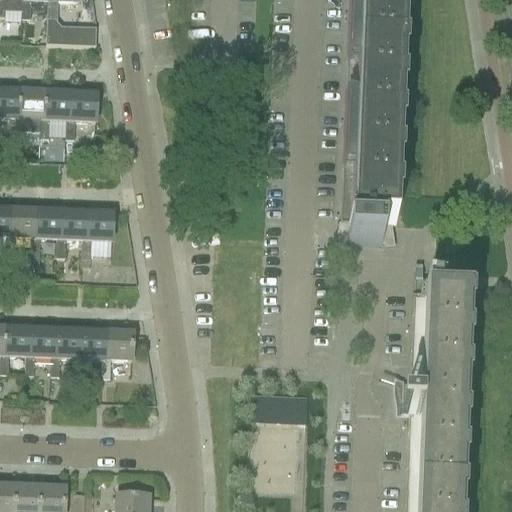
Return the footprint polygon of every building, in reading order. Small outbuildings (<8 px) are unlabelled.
[(0,0),(0,23),(3,24),(3,17),(20,17),(20,6),(24,6),(24,0),(0,0)] [(20,17),(20,24),(23,24),(28,25),(29,6),(46,7),(49,7),(49,0),(24,0),(24,6),(20,6),(20,17)] [(45,25),(44,50),(50,50),(92,52),(92,50),(91,50),(92,36),(93,36),(93,35),(60,33),(54,26),(55,7),(76,8),(75,0),(49,0),(49,7),(46,7),(45,25)] [(348,0),(339,227),(347,227),(346,249),(380,251),(381,229),(394,229),(403,0),(348,0)] [(0,123),(13,124),(17,124),(18,97),(0,96),(0,123)] [(12,142),(12,150),(21,151),(21,143),(21,138),(38,139),(38,137),(38,125),(42,125),(43,98),(18,97),(17,124),(13,124),(12,137),(12,142)] [(38,139),(38,143),(42,144),(47,144),(47,137),(47,125),(64,126),(68,126),(69,99),(43,98),(42,125),(38,125),(38,137),(38,139)] [(64,137),(63,144),(67,145),(72,145),(72,137),(73,126),(94,127),(95,100),(69,99),(68,126),(64,126),(64,137)] [(0,241),(3,242),(7,242),(8,216),(0,215),(0,241)] [(3,242),(3,261),(7,261),(12,261),(12,242),(29,243),(33,243),(34,217),(8,216),(7,242),(3,242)] [(29,243),(28,262),(32,262),(37,262),(38,243),(54,244),(58,244),(59,217),(34,217),(33,243),(29,243)] [(54,244),(54,263),(57,263),(62,263),(63,244),(80,245),(84,245),(85,219),(59,217),(58,244),(54,244)] [(80,245),(79,264),(83,264),(88,264),(89,245),(110,246),(111,220),(85,219),(84,245),(80,245)] [(3,261),(3,273),(12,274),(12,261),(7,261),(3,261)] [(28,262),(28,274),(37,274),(37,262),(32,262),(28,262)] [(457,511),(465,347),(466,302),(441,302),(436,301),(436,288),(420,287),(421,272),(413,271),(412,300),(408,410),(400,410),(399,410),(399,419),(400,419),(407,419),(403,511),(457,511)] [(0,361),(0,379),(1,380),(6,380),(7,361),(23,362),(27,362),(28,335),(3,334),(2,361),(0,361)] [(23,362),(22,381),(26,381),(31,381),(32,362),(49,363),(52,363),(53,336),(28,335),(27,362),(23,362)] [(49,363),(48,382),(52,382),(57,382),(57,363),(74,364),(78,364),(79,337),(53,336),(52,363),(49,363)] [(74,364),(73,383),(77,383),(82,383),(83,364),(99,365),(103,365),(104,338),(79,337),(78,364),(74,364)] [(99,365),(99,384),(103,384),(108,384),(108,365),(129,366),(130,338),(104,338),(103,365),(99,365)] [(249,425),(304,428),(305,404),(250,402),(249,425)] [(271,487),(297,487),(297,448),(284,448),(284,440),(272,440),(272,456),(282,456),(282,473),(271,473),(271,487)] [(0,511),(12,511),(14,491),(13,491),(13,493),(0,492),(0,511)] [(12,511),(37,511),(38,492),(38,494),(14,493),(14,491),(12,511)] [(38,492),(37,511),(63,511),(64,493),(62,493),(62,495),(39,494),(39,492),(38,492)] [(69,499),(68,511),(90,511),(91,500),(83,500),(79,500),(69,499)] [(115,501),(114,511),(144,511),(145,504),(147,504),(147,502),(115,501)]
